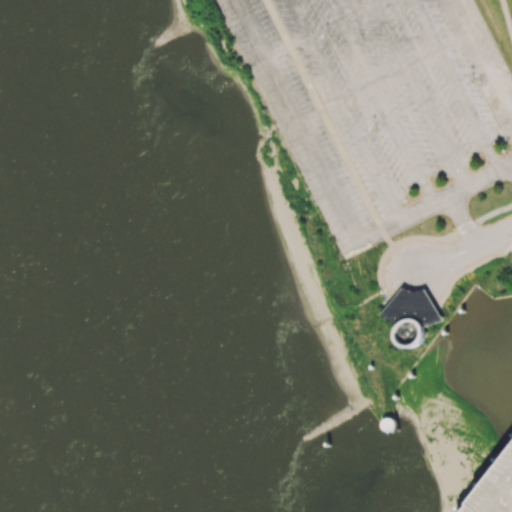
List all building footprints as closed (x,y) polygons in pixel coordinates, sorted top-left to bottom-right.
[(425,337),(423,341),(422,343),(448,362),(452,356),(445,351),(511,261),(511,252),(510,251),(439,346),(425,337)] [(424,325),(444,319),(436,307),(425,288),(422,290),(419,291),(416,291),(413,291),(410,290),(406,289),(403,287),(390,303),(380,315),(398,323),(395,327),(394,331),(395,335),(396,338),(397,341),(399,344),(402,346),(406,348),(410,348),(413,348),(416,347),(419,345),(422,343),(423,341),(425,337),(426,333),(425,329),(424,325)] [(421,369),(403,393),(410,399),(428,375),(421,369)] [(387,417),(384,418),(382,420),(381,422),(381,425),(382,427),(384,430),(386,431),(389,431),(392,430),(394,428),(395,426),(395,423),(394,420),(392,418),(390,417),(387,417)] [(466,511),(511,451),(511,511),(466,511)]
